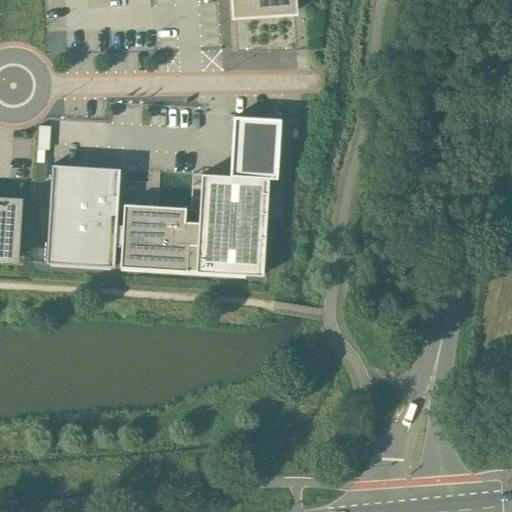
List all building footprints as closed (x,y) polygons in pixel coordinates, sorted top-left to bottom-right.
[(293,0),(233,0),(234,16),(294,12),(293,0)] [(230,175),(201,174),(198,223),(195,270),(196,272),(263,276),(269,178),(277,179),(281,119),(233,116),(230,175)] [(120,174),(52,169),(46,262),(114,266),(115,245),(116,226),(120,174)] [(0,202),(0,257),(18,259),(21,204),(0,202)] [(186,208),(124,204),(122,226),(128,226),(127,245),(121,245),(120,267),(187,271),(187,270),(195,270),(198,223),(185,222),(186,208)] [(115,245),(121,245),(127,245),(128,226),(122,226),(116,226),(115,245)]
